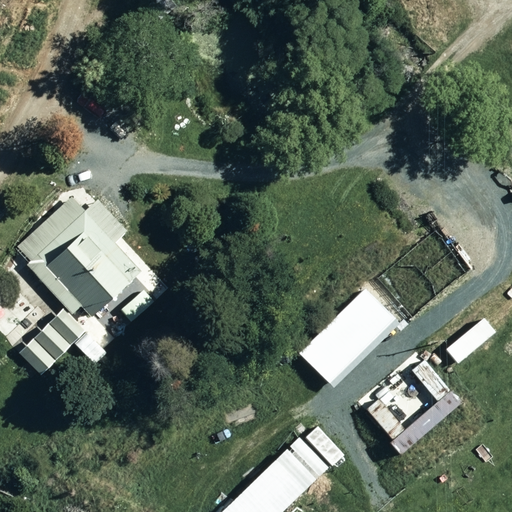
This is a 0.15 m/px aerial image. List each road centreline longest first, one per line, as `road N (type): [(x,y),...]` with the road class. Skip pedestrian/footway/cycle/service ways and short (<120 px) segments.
road 1 (track): [(511,0),(369,150),(302,170),(232,175),(149,163),(90,182)]
road 2 (track): [(0,185),(25,157),(79,54),(138,0)]
road 3 (track): [(401,125),(414,163),(486,202),(509,230),(492,263)]
